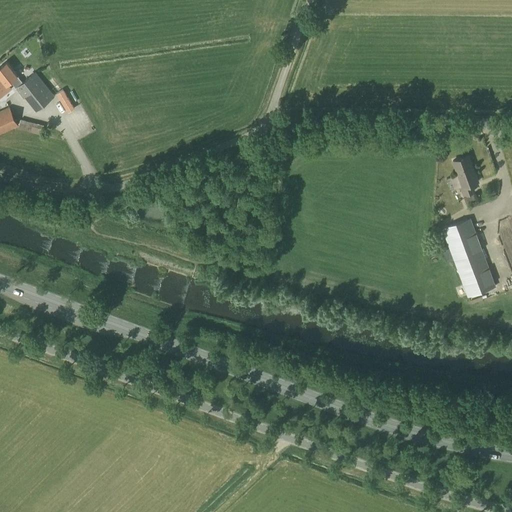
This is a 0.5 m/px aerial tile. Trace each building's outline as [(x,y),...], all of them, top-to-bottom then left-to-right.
[(35,71),(22,82),(6,62),(0,66),(0,96),(11,88),(8,84),(11,81),(16,87),(15,87),(23,98),(25,97),(36,110),(55,95),(35,71)] [(68,101),(78,94),(76,91),(66,98),(68,101)] [(0,134),(19,126),(9,106),(0,110),(0,134)] [(42,135),(45,125),(21,118),(18,129),(42,135)] [(474,191),(471,184),(478,182),(468,155),(453,161),(458,174),(450,177),(454,189),(460,187),(463,195),(474,191)] [(496,286),(470,217),(442,228),(449,248),(444,250),(448,262),(454,260),(467,297),(496,286)]
